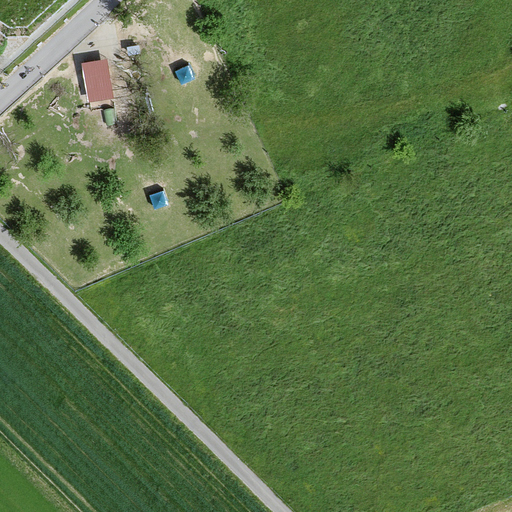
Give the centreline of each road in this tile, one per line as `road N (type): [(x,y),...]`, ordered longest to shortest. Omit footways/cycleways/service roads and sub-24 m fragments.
road 1 (unclassified): [(0,233),(280,511)]
road 2 (residential): [(107,0),(0,99)]
